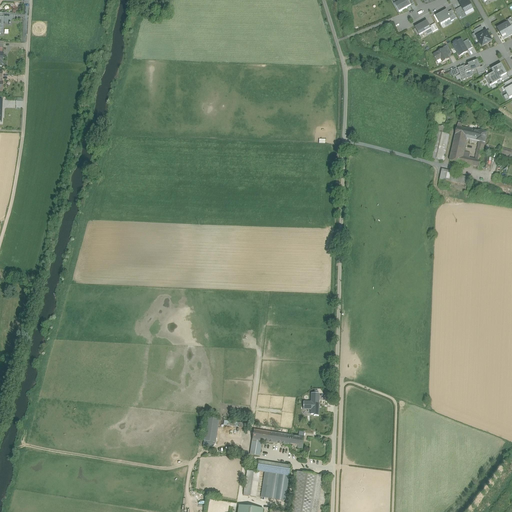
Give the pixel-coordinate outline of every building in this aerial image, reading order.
[(407,0),(403,0),(395,5),(399,13),(411,7),(407,0)] [(467,1),(458,6),(460,9),(464,16),(473,10),(467,1)] [(464,16),(460,9),(456,11),(460,20),(465,17),(464,16)] [(447,11),(436,17),(441,25),(450,20),(448,16),(449,16),(448,13),(447,11)] [(452,11),(448,13),(449,16),(448,16),(450,20),(451,22),(456,19),(452,11)] [(427,22),(416,28),(419,35),(431,29),(430,27),(427,22)] [(435,24),(430,27),(431,29),(433,33),(438,30),(435,24)] [(508,24),(498,29),(503,40),(511,35),(511,30),(511,29),(508,24)] [(477,38),(485,33),(482,27),(474,31),(475,34),(472,35),(474,39),(477,38)] [(477,38),(483,47),(492,42),(487,32),(485,33),(477,38)] [(468,40),(463,44),(467,51),(473,48),(468,40)] [(462,41),(454,45),(460,57),(467,52),(467,51),(463,44),(462,41)] [(439,52),(433,55),(437,62),(440,60),(442,63),(449,59),(448,56),(444,48),(439,51),(439,52)] [(468,65),(469,66),(471,72),(476,70),(480,68),(477,61),(468,65)] [(507,75),(502,64),(491,70),(493,74),(485,78),(489,84),(491,83),(493,85),(502,80),(501,78),(507,75)] [(465,66),(458,69),(462,81),(473,77),(471,72),(469,66),(465,68),(465,66)] [(505,91),(511,86),(511,79),(504,84),(505,86),(501,88),(503,92),(505,91)] [(440,127),(439,127),(437,127),(436,126),(429,158),(444,161),(449,135),(445,134),(446,127),(443,126),(443,127),(442,127),(441,127),(440,127)] [(462,128),(457,127),(455,136),(467,139),(469,129),(462,128)] [(487,133),(473,130),(471,140),(479,142),(485,143),(487,133)] [(467,139),(455,136),(450,161),(462,164),(463,157),(464,153),(467,139)] [(479,142),(475,160),(481,161),(485,143),(479,142)] [(493,156),(484,154),(481,169),(490,171),(488,178),(495,180),(500,154),(494,152),(493,156)] [(469,159),(463,157),(462,164),(480,168),(481,161),(475,160),(469,159)] [(453,172),(442,170),(440,180),(451,182),(453,174),(453,172)] [(470,178),(458,176),(457,183),(468,186),(470,178)] [(320,415),(321,393),(312,393),(312,401),(304,401),(303,410),(311,410),(311,415),(320,415)] [(219,420),(207,418),(204,442),(215,443),(219,420)] [(291,436),(254,430),(252,440),(262,442),(289,446),(290,444),(291,436)] [(304,437),(296,435),(295,436),(291,436),(290,444),(298,445),(297,448),(302,449),(304,437)] [(262,442),(252,440),(250,455),(260,456),(262,442)] [(244,456),(224,452),(223,456),(243,460),(244,456)] [(291,466),(258,461),(257,471),(265,472),(289,476),(291,466)] [(260,473),(247,471),(243,495),(256,497),(260,473)] [(289,476),(265,472),(261,497),(285,501),(289,476)] [(290,511),(311,511),(317,475),(297,472),(290,511)] [(317,475),(311,511),(317,511),(323,476),(317,475)]
